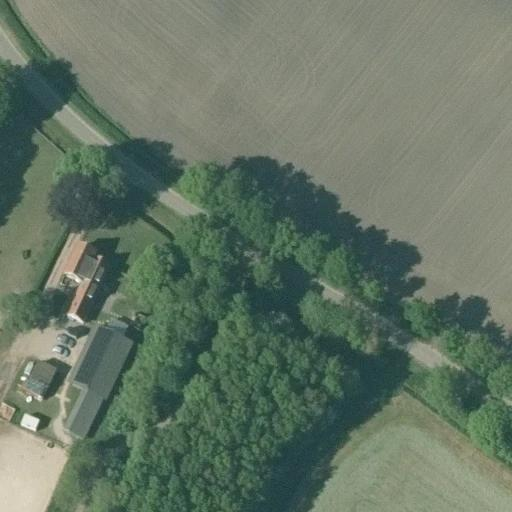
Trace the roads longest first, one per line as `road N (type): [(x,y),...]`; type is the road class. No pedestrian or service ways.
road 1 (unclassified): [(511,415),(136,177),(55,111),(0,44)]
road 2 (track): [(273,511),(296,464),(414,347)]
road 3 (track): [(381,383),(235,301)]
